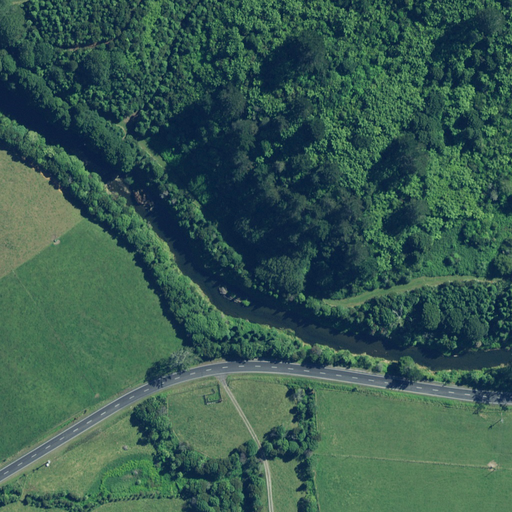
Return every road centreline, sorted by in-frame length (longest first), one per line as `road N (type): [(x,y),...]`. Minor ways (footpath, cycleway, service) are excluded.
road 1 (track): [(511,275),(355,302),(300,287),(241,247),(130,130),(31,72),(0,42)]
road 2 (unclassified): [(0,476),(113,406),(204,373),(305,373),(511,399)]
